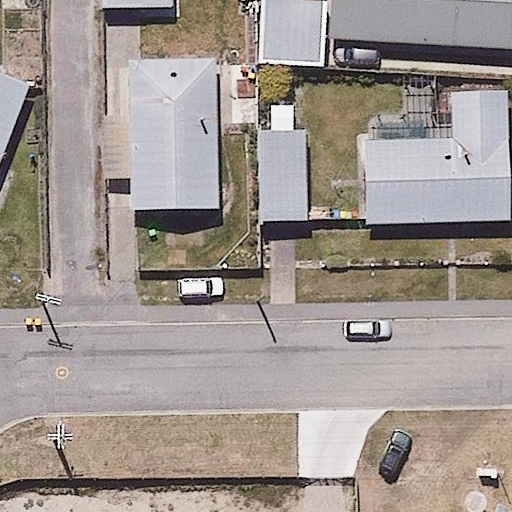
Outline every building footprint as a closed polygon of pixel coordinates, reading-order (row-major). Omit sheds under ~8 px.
[(50,0),(0,0),(0,74),(50,74),(50,0)] [(95,0),(96,19),(171,20),(170,0),(95,0)] [(337,74),(338,48),(511,53),(511,0),(318,0),(319,1),(289,0),(254,0),(252,71),(337,74)] [(207,212),(205,60),(117,61),(118,120),(100,120),(101,185),(128,185),(128,213),(207,212)] [(0,168),(29,89),(0,78),(0,168)] [(511,229),(509,90),(448,91),(448,117),(424,117),(424,143),(363,144),(365,231),(511,229)] [(305,117),(253,117),(254,233),(307,232),(305,117)]
